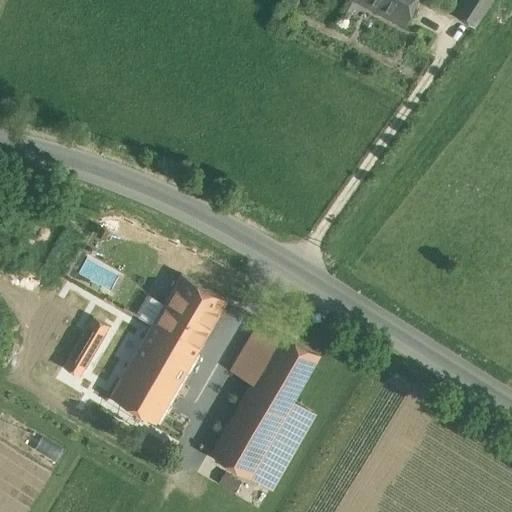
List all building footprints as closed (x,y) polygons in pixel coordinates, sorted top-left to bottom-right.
[(415,0),(360,0),(406,23),(415,0)] [(461,0),(454,12),(474,25),(490,0),(461,0)] [(182,273),(151,326),(195,353),(227,299),(182,273)] [(94,316),(64,366),(79,375),(108,326),(94,316)] [(261,319),(232,370),(252,382),(281,332),(281,331),(261,319)] [(195,353),(151,326),(111,394),(156,420),(195,353)] [(252,382),(212,452),(212,451),(211,453),(249,476),(273,435),(289,408),(320,354),(281,331),(281,332),(252,382)] [(273,435),(294,447),(309,420),(289,408),(273,435)] [(273,435),(249,476),(270,488),(294,447),(273,435)]
